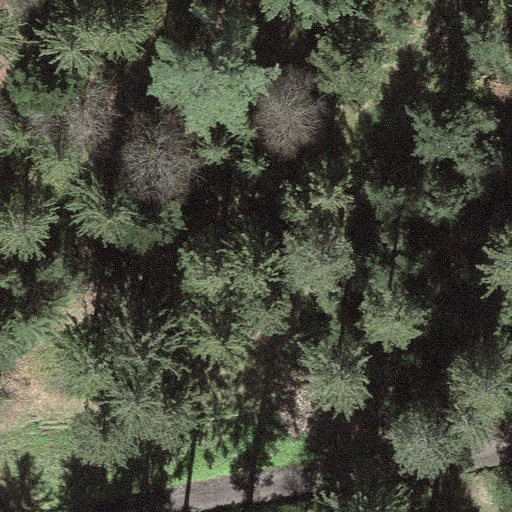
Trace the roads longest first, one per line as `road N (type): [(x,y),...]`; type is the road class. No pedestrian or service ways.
road 1 (track): [(419,0),(0,353)]
road 2 (track): [(511,424),(235,511)]
